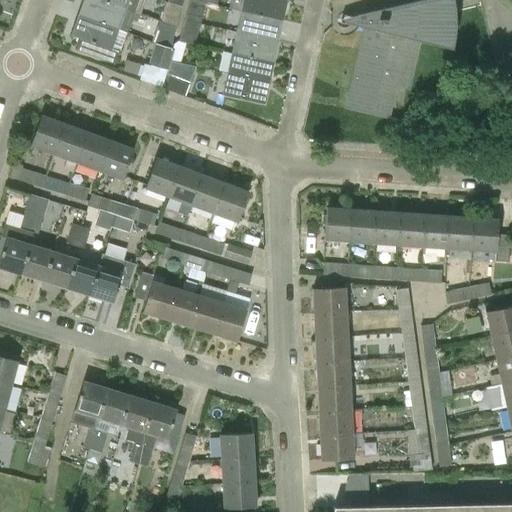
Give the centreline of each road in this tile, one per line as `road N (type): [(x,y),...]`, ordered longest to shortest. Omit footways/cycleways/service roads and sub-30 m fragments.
road 1 (residential): [(284,393),(221,383),(0,315)]
road 2 (residential): [(286,159),(19,63)]
road 3 (residential): [(284,393),(286,159)]
road 4 (residential): [(511,178),(286,159)]
road 5 (residential): [(286,159),(315,0)]
